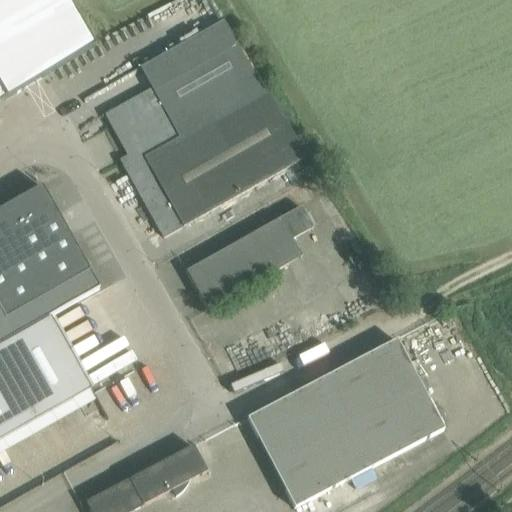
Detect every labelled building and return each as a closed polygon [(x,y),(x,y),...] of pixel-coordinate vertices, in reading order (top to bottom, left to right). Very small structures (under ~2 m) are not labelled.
[(0,0),(0,104),(5,101),(45,77),(92,48),(81,29),(64,0),(0,0)] [(265,89),(222,22),(214,26),(157,60),(139,70),(151,90),(108,114),(135,163),(124,169),(163,239),(181,230),(305,159),(265,89)] [(0,345),(48,318),(98,289),(89,273),(41,188),(0,211),(0,345)] [(300,208),(203,263),(185,273),(207,311),(301,258),(291,241),(312,229),(300,208)] [(0,442),(90,392),(48,318),(0,345),(0,442)] [(317,496),(294,509),(294,510),(443,430),(396,342),(247,420),(248,421),(271,409),(317,496)] [(86,504),(90,511),(134,511),(172,493),(175,499),(181,495),(186,488),(189,481),(192,481),(206,474),(193,448),(86,504)]
